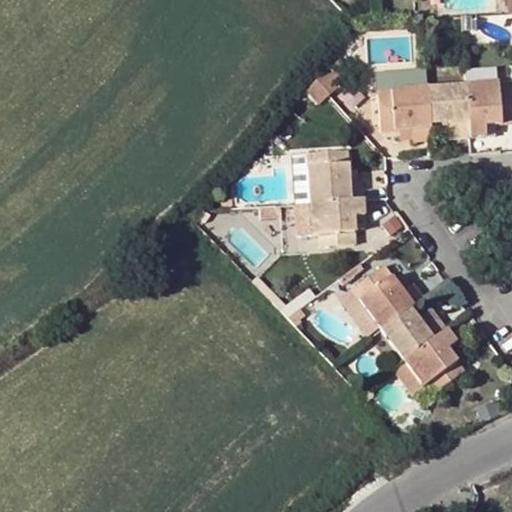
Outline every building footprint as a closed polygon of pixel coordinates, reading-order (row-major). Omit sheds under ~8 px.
[(477,30),(477,16),(460,17),(461,29),(461,31),(477,30)] [(350,26),(345,32),(352,37),(356,31),(350,26)] [(352,37),(345,32),(318,67),(325,72),(352,37)] [(471,82),(507,81),(507,69),(471,70),(471,82)] [(325,72),(314,82),(328,97),(339,87),(325,72)] [(426,88),(425,77),(377,80),(378,91),(426,88)] [(328,97),(314,82),(305,90),(319,104),(328,97)] [(495,83),(465,85),(468,138),(484,137),(483,125),(510,125),(508,90),(496,91),(495,83)] [(435,87),(426,88),(428,125),(441,124),(442,139),(468,138),(465,85),(435,87)] [(428,125),(426,88),(378,91),(376,91),(379,132),(399,131),(410,130),(411,142),(429,141),(428,125)] [(511,126),(489,128),(490,143),(511,141),(511,126)] [(410,130),(399,131),(400,141),(411,140),(410,130)] [(336,202),(361,200),(360,181),(358,182),(347,182),(346,170),(345,153),(306,156),(309,204),(336,202)] [(357,169),(346,170),(347,182),(358,182),(357,169)] [(309,204),(308,186),(293,187),(294,205),(296,205),(309,204)] [(222,209),(233,208),(232,199),(221,200),(222,209)] [(362,215),(361,200),(336,202),(309,204),(310,235),(318,235),(319,247),(352,244),(351,217),(362,215)] [(310,235),(309,204),(296,205),(297,236),(310,235)] [(409,309),(422,299),(412,286),(410,287),(402,292),(394,282),(382,268),(350,292),(374,323),(380,331),(409,309)] [(257,276),(251,282),(260,292),(272,304),(286,318),(292,314),(315,297),(308,288),(285,305),(257,276)] [(410,287),(401,276),(394,282),(402,292),(410,287)] [(374,323),(350,292),(338,302),(361,333),(374,323)] [(409,309),(380,331),(397,354),(402,360),(424,344),(444,328),(430,309),(417,319),(409,309)] [(292,314),(286,318),(294,327),(300,322),(292,314)] [(481,333),(475,325),(466,332),(471,340),(481,333)] [(424,344),(402,360),(422,385),(427,382),(435,393),(462,371),(454,360),(445,348),(455,341),(444,328),(424,344)] [(463,353),(455,341),(445,348),(454,360),(463,353)] [(412,393),(422,385),(402,360),(394,367),(412,393)] [(356,390),(360,393),(367,388),(364,383),(356,390)] [(360,393),(366,402),(373,396),(367,388),(360,393)]
